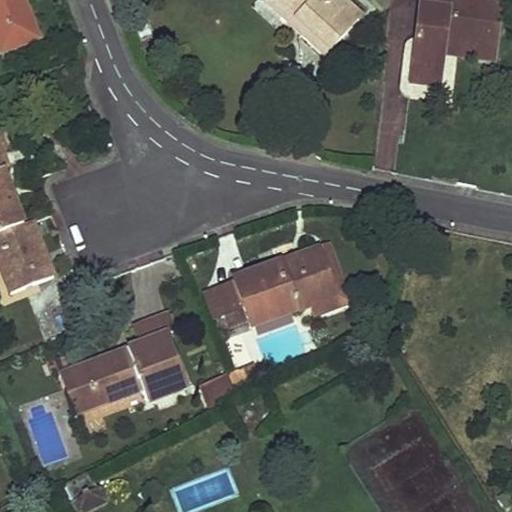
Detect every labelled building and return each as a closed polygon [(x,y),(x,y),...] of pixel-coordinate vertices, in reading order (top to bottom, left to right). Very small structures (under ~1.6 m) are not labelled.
[(0,0),(0,52),(1,54),(39,40),(24,3),(19,4),(17,0),(0,0)] [(271,0),(267,0),(265,3),(301,35),(305,30),(271,0)] [(271,0),(305,30),(301,35),(325,58),(360,19),(338,0),(271,0)] [(501,4),(470,0),(421,0),(411,84),(439,88),(443,56),(445,43),(496,50),(501,4)] [(496,50),(445,43),(443,56),(494,63),(496,50)] [(0,141),(0,236),(23,227),(9,194),(6,195),(4,190),(7,189),(1,173),(0,171),(0,156),(5,154),(0,141)] [(5,154),(0,156),(0,171),(1,173),(11,169),(5,154)] [(23,227),(0,236),(0,269),(11,296),(54,279),(32,224),(23,227)] [(329,247),(318,251),(336,299),(311,307),(315,318),(349,304),(329,247)] [(280,265),(235,282),(245,312),(251,329),(311,307),(336,299),(318,251),(288,261),(290,266),(282,269),(280,265)] [(217,321),(245,312),(235,282),(207,292),(217,321)] [(164,336),(173,333),(167,316),(133,329),(139,346),(164,336)] [(139,346),(66,374),(75,398),(93,391),(99,408),(142,392),(147,403),(184,389),(164,336),(139,346)] [(66,374),(58,377),(74,418),(99,408),(93,391),(75,398),(66,374)] [(225,375),(204,385),(214,406),(236,396),(225,375)] [(90,474),(64,488),(72,503),(97,491),(90,474)] [(97,491),(72,503),(76,511),(88,511),(105,503),(99,489),(97,491)]
